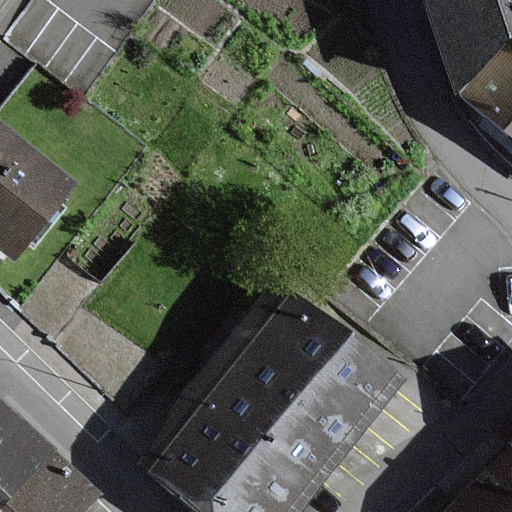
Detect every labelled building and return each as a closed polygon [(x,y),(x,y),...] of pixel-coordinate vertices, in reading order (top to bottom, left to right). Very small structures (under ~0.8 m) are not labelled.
[(511,0),(414,0),(449,96),(455,101),(511,33),(511,0)] [(511,148),(511,33),(455,101),(511,148)] [(62,185),(0,135),(0,243),(10,251),(62,185)] [(335,338),(273,290),(137,464),(195,509),(199,511),(287,511),(390,381),(335,338)] [(0,498),(44,454),(0,410),(0,498)] [(445,511),(511,511),(511,445),(445,511)] [(44,454),(0,498),(0,511),(73,511),(88,498),(44,454)]
